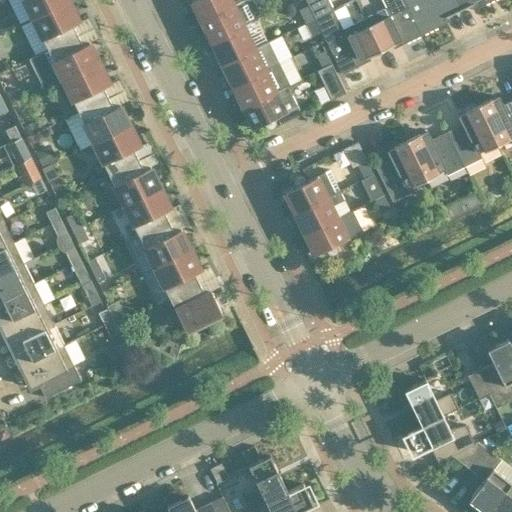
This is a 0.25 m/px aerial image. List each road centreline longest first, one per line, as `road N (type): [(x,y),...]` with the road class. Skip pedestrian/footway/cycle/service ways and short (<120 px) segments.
road 1 (residential): [(511,39),(221,181)]
road 2 (residential): [(49,511),(319,379)]
road 3 (tertiary): [(319,379),(221,181)]
road 4 (residential): [(511,284),(319,379)]
road 5 (tertiary): [(221,181),(131,0)]
road 6 (tertiary): [(402,511),(380,490),(319,379)]
